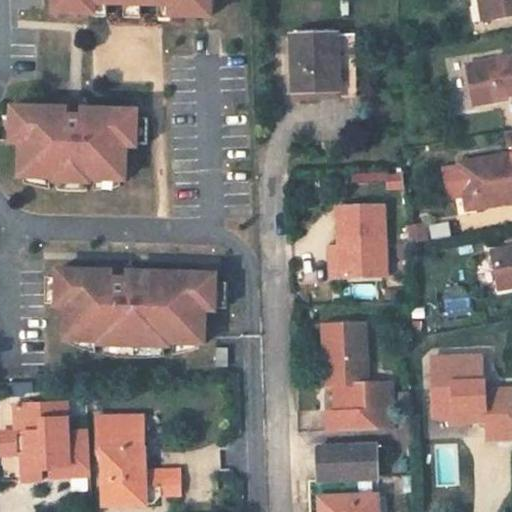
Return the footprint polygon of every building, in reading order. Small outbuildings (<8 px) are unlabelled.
[(54,0),(54,14),(94,15),(94,18),(107,19),(107,15),(125,16),(125,19),(141,20),(141,16),(159,17),(159,20),(172,20),(172,17),(212,18),(212,0),(54,0)] [(494,0),(481,0),(486,21),(498,19),(494,0)] [(511,0),(494,0),(498,19),(511,16),(511,0)] [(356,34),(293,37),(295,91),(340,89),(341,98),(358,97),(356,34)] [(511,57),(469,65),(473,91),(495,88),(497,98),(511,95),(511,57)] [(473,91),(475,105),(497,101),(497,98),(495,88),(473,91)] [(296,100),(341,98),(340,89),(295,91),(296,100)] [(18,143),(17,177),(21,177),(47,178),(51,178),(51,182),(54,182),(84,183),(87,183),(87,179),(91,180),(117,180),(122,181),(123,147),(133,147),(133,145),(134,119),(134,111),(84,110),(81,101),(63,101),(59,109),(9,107),(9,115),(8,141),(8,143),(18,143)] [(0,114),(0,140),(8,141),(9,115),(0,114)] [(134,119),(133,145),(144,145),(145,120),(134,119)] [(511,155),(442,167),(447,199),(465,196),(474,195),(476,209),(511,202),(511,131),(507,133),(509,147),(511,146),(511,155)] [(21,177),(21,184),(46,190),(47,178),(21,177)] [(91,180),(91,191),(97,191),(112,189),(117,187),(117,180),(91,180)] [(54,182),(54,191),(83,192),(84,183),(54,182)] [(465,196),(467,210),(476,209),(474,195),(465,196)] [(343,250),(343,279),(385,278),(384,208),(339,209),(340,249),(340,250),(343,250)] [(424,226),(407,228),(408,246),(427,243),(424,226)] [(511,248),(493,252),(500,291),(511,288),(511,248)] [(330,279),(343,279),(343,250),(340,250),(340,249),(329,249),(330,279)] [(108,272),(58,271),(58,279),(57,305),(57,306),(67,307),(66,340),(71,341),(97,341),(101,341),(101,345),(105,345),(165,347),(168,347),(168,344),(173,344),(199,345),(204,345),(205,311),(214,311),(215,309),(215,283),(216,276),(132,273),(131,265),(112,264),(108,272)] [(46,304),(57,305),(58,279),(47,278),(46,304)] [(215,283),(215,309),(226,310),(227,284),(215,283)] [(391,383),(374,384),(367,384),(366,322),(323,323),(325,386),(334,386),(335,411),(327,412),(328,431),(393,429),(391,383)] [(97,341),(71,341),(70,345),(83,350),(96,354),(97,341)] [(199,345),(173,344),(173,356),(186,353),(199,349),(199,345)] [(165,347),(105,345),(105,356),(120,358),(133,359),(145,359),(165,357),(165,347)] [(432,360),(435,419),(451,418),(455,413),(469,413),(469,422),(487,422),(488,441),(511,439),(511,389),(487,391),(486,382),(485,382),(483,357),(432,360)] [(71,475),(92,474),(91,431),(71,431),(70,402),(44,403),(44,401),(17,402),(18,431),(18,432),(27,432),(28,451),(24,451),(24,452),(25,479),(43,479),(43,469),(52,468),(71,468),(71,475)] [(451,418),(451,423),(469,422),(469,413),(455,413),(451,418)] [(127,421),(97,422),(97,453),(103,453),(104,506),(154,505),(161,497),(180,497),(180,472),(145,473),(144,426),(128,426),(127,421)] [(18,432),(18,431),(2,431),(2,453),(24,452),(24,451),(28,451),(27,432),(18,432)] [(377,444),(318,447),(319,482),(310,482),(312,511),(378,511),(378,494),(374,494),(373,479),(378,479),(377,444)] [(71,468),(52,468),(52,476),(71,475),(71,468)]
